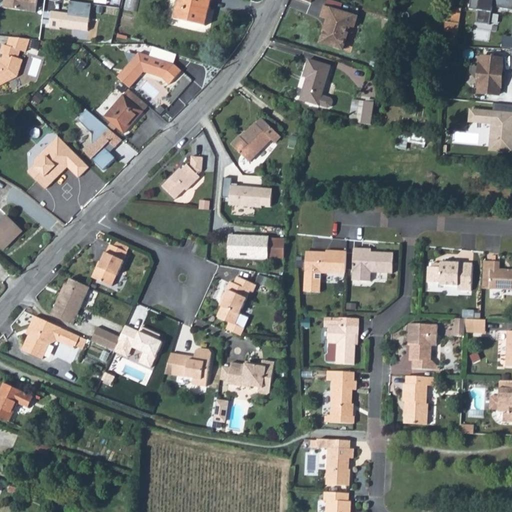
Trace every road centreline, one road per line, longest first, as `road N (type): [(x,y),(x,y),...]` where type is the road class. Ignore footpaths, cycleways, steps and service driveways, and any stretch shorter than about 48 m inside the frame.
road 1 (residential): [(409,221),(406,306),(379,327),(375,511)]
road 2 (residential): [(93,216),(225,83),(275,0)]
road 3 (residential): [(93,216),(185,261),(165,308)]
road 4 (residential): [(0,314),(93,216)]
